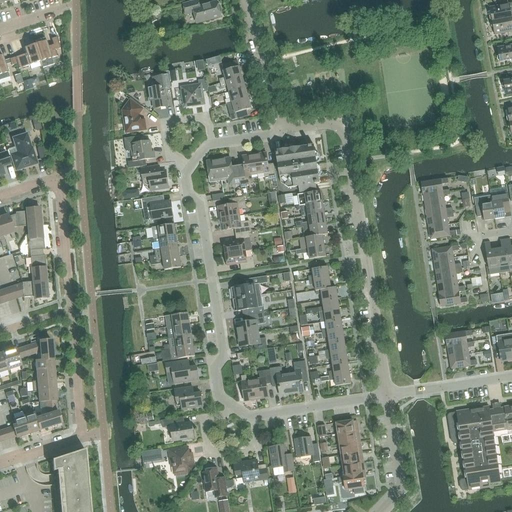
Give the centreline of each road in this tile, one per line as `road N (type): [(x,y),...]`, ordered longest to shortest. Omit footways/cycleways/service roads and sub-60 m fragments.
road 1 (residential): [(385,395),(251,417),(220,397),(212,279),(200,205),(187,194),(184,173),(205,145),(264,137),(288,124)]
road 2 (residential): [(288,124),(327,123),(346,137),(385,395)]
road 3 (residential): [(75,370),(80,439),(0,464)]
road 4 (residential): [(0,195),(44,180),(58,187),(67,277)]
road 5 (residential): [(245,0),(276,111),(288,124)]
road 6 (residential): [(385,395),(511,376)]
road 7 (residential): [(385,395),(399,487),(382,511)]
